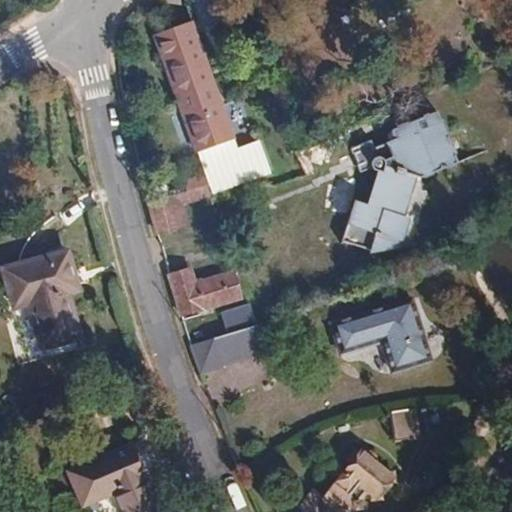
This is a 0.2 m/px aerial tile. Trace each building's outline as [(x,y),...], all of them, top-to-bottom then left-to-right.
[(234,137),(193,24),(158,36),(198,150),(234,137)] [(408,214),(423,176),(428,176),(464,159),(441,107),(395,127),(399,136),(378,146),(375,139),(355,149),(365,172),(373,168),(375,168),(382,171),(369,205),(359,203),(344,241),(375,253),(382,235),(406,243),(414,224),(413,221),(408,214)] [(210,185),(208,176),(185,182),(188,191),(210,185)] [(214,198),(210,185),(188,191),(184,191),(188,205),(214,198)] [(188,205),(184,191),(168,196),(176,227),(192,223),(188,205)] [(176,227),(168,196),(149,201),(157,232),(157,233),(176,227)] [(68,248),(6,268),(17,305),(32,300),(46,344),(84,331),(70,287),(79,284),(68,248)] [(242,297),(234,271),(196,282),(192,269),(170,276),(171,280),(176,297),(182,315),(242,297)] [(412,297),(332,322),(341,353),(382,340),(392,370),(430,358),(412,297)] [(264,352),(256,326),(192,346),(196,357),(202,374),(222,367),(222,365),(264,352)] [(418,436),(412,406),(394,409),(399,438),(418,436)] [(124,511),(160,511),(132,444),(70,470),(85,504),(116,492),(124,511)] [(355,511),(367,497),(365,495),(376,481),(381,484),(381,489),(388,487),(388,484),(396,474),(400,474),(399,466),(393,466),(380,456),(380,450),(372,445),(369,447),(367,445),(331,490),(334,493),(331,497),(317,487),(309,498),(316,505),(310,511),(355,511)]
